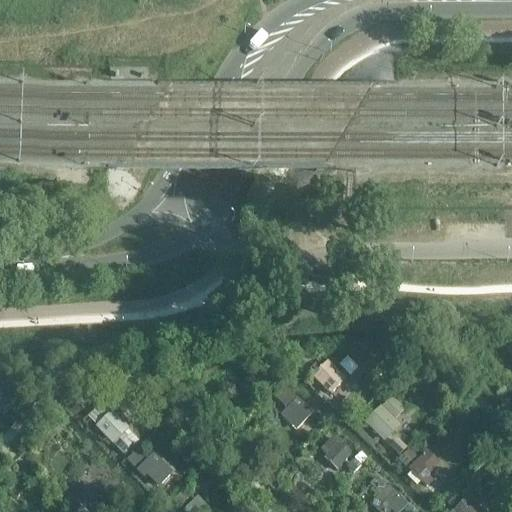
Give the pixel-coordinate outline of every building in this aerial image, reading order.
[(351,355),(339,366),(350,379),(333,394),(341,403),(352,393),(354,396),(373,379),(351,355)] [(330,360),(314,378),(332,395),(348,377),(330,360)] [(0,419),(16,403),(0,387),(0,419)] [(274,414),(293,432),(312,413),(293,394),(274,414)] [(93,427),(112,446),(131,426),(112,407),(93,427)] [(367,429),(386,448),(405,428),(386,409),(367,429)] [(335,434),(320,450),(340,469),(355,453),(335,434)] [(148,442),(129,459),(158,491),(177,474),(148,442)] [(412,466),(427,486),(438,478),(433,471),(443,464),(432,450),(412,466)] [(367,502),(377,511),(395,511),(406,501),(386,482),(367,502)] [(62,510),(63,511),(97,511),(100,509),(81,490),(62,510)] [(180,511),(214,511),(196,495),(180,511)] [(458,511),(486,511),(472,498),(458,511)]
